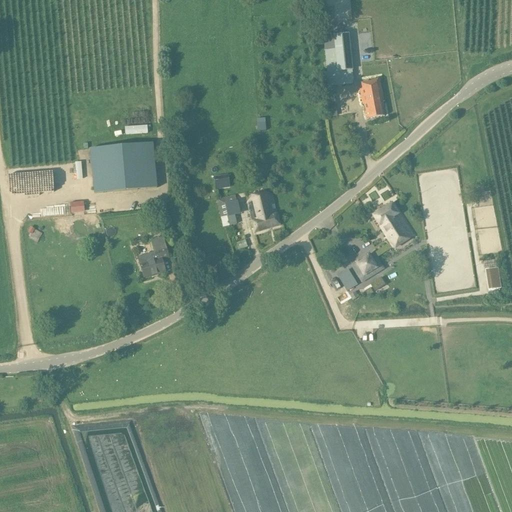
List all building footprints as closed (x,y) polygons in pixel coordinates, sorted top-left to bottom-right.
[(329,2),(328,32),(342,32),(343,2),(329,2)] [(344,35),(324,37),(324,39),(329,83),(352,80),(347,35),(344,35)] [(367,119),(384,116),(381,101),(383,101),(380,80),(360,83),(361,89),(359,90),(361,103),(364,102),(367,119)] [(141,117),(140,94),(132,94),(132,117),(141,117)] [(256,119),(257,132),(265,131),(264,119),(256,119)] [(94,194),(157,188),(153,144),(90,150),(94,194)] [(230,186),(227,174),(212,177),(215,190),(230,186)] [(235,195),(218,199),(219,207),(222,217),(224,227),(231,225),(230,221),(235,220),(234,215),(239,214),(236,202),(235,195)] [(272,196),(247,203),(255,232),(280,226),(277,213),(276,214),(272,196)] [(71,214),(85,212),(83,202),(70,203),(71,214)] [(390,243),(393,241),(395,244),(411,234),(413,237),(393,204),(373,216),(390,243)] [(30,238),(38,241),(41,232),(32,229),(30,238)] [(155,253),(137,258),(144,278),(165,271),(161,261),(169,258),(162,237),(153,240),(151,241),(155,253)] [(395,244),(393,241),(390,243),(352,266),(362,283),(384,269),(377,257),(396,246),(395,244)] [(497,267),(484,269),(488,289),(501,286),(497,267)] [(381,276),(366,284),(372,296),(388,287),(381,276)] [(180,418),(137,433),(166,511),(408,511),(383,439),(367,445),(360,429),(328,439),(322,424),(271,438),(263,424),(237,434),(231,419),(187,434),(180,418)] [(93,472),(99,471),(94,452),(89,454),(93,472)]
